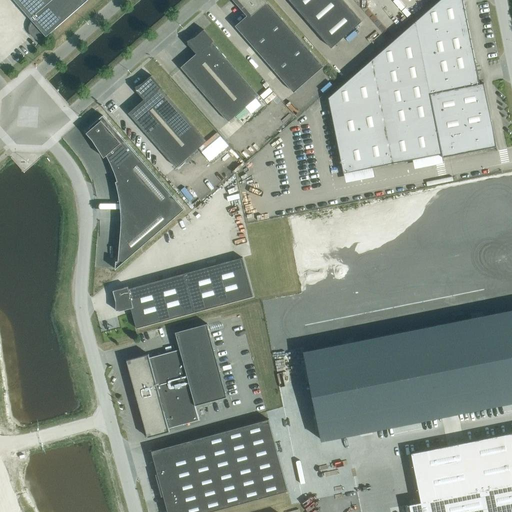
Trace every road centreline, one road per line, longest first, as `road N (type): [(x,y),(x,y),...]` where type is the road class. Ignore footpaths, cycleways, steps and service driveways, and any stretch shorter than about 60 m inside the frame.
road 1 (unclassified): [(109,417),(80,308),(81,197),(67,159),(46,135)]
road 2 (unclassified): [(200,0),(46,135)]
road 3 (unknown): [(511,153),(321,193)]
road 4 (unknown): [(281,132),(293,199),(266,205),(258,151)]
road 5 (unclassified): [(12,96),(122,0)]
